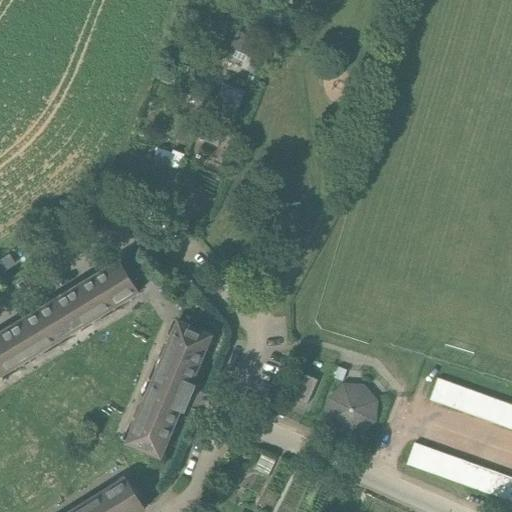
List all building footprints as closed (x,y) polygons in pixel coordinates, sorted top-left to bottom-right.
[(10,258),(0,264),(0,277),(1,279),(17,268),(10,258)] [(119,261),(0,333),(0,377),(139,293),(119,261)] [(177,321),(125,443),(159,458),(170,433),(175,421),(180,409),(182,410),(183,409),(181,407),(183,403),(185,404),(186,403),(183,402),(185,397),(187,398),(188,397),(185,396),(187,392),(190,393),(190,392),(188,391),(190,386),(192,387),(193,386),(190,385),(196,372),(196,373),(201,361),(211,336),(177,321)] [(304,375),(293,400),(305,406),(317,381),(304,375)] [(511,406),(437,379),(429,400),(511,430),(511,406)] [(362,389),(344,388),(330,399),(328,418),(341,432),(359,433),(373,421),(374,403),(362,389)] [(511,479),(414,444),(407,465),(511,503),(511,479)] [(124,477),(68,511),(138,511),(144,509),(124,477)]
